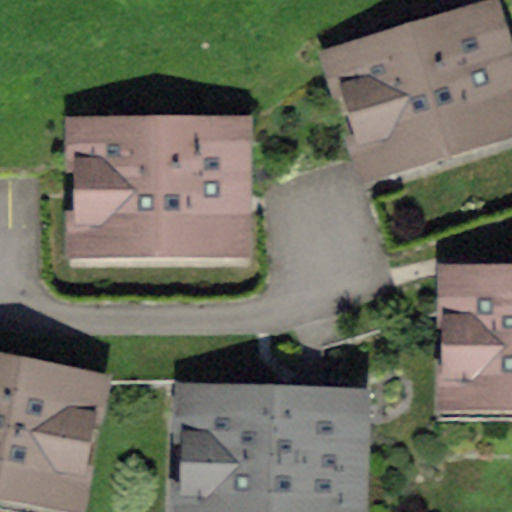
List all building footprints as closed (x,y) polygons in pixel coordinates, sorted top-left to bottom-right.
[(375,154),(507,114),(480,25),(348,65),(375,154)] [(88,233),(227,233),(227,138),(88,138),(88,233)] [(459,386),(511,386),(511,287),(460,287),(459,386)] [(0,474),(65,487),(84,392),(0,375),(0,474)] [(192,505),(345,510),(349,409),(195,403),(192,505)]
